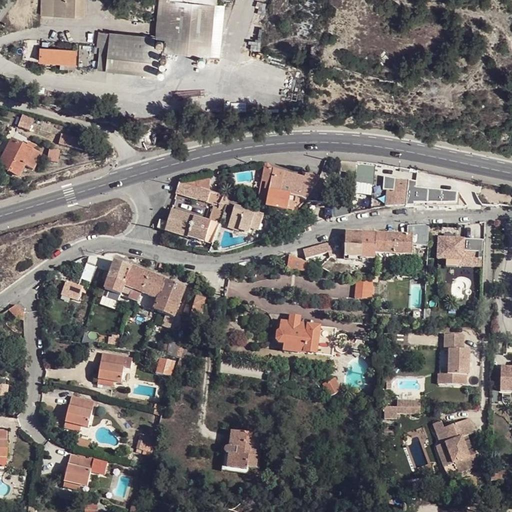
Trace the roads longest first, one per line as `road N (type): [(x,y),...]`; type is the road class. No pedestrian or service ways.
road 1 (residential): [(125,245),(217,267),(374,219),(511,213)]
road 2 (primary): [(511,172),(308,141),(193,157),(126,178)]
road 3 (residential): [(125,245),(69,253),(0,302)]
road 4 (primary): [(126,178),(0,216)]
